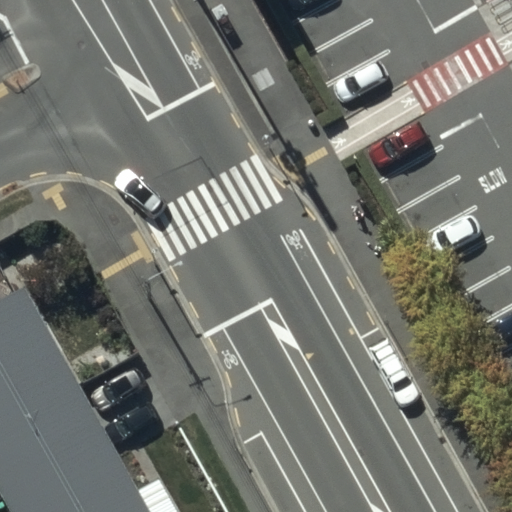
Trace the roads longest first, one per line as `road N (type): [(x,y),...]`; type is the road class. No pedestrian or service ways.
road 1 (secondary): [(108,31),(382,511)]
road 2 (unclassified): [(0,91),(108,31)]
